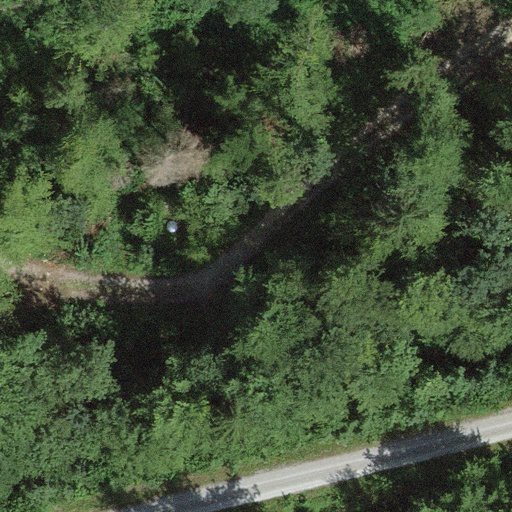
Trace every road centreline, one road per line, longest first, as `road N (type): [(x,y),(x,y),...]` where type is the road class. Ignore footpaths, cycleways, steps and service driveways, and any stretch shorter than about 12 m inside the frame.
road 1 (track): [(0,257),(97,286),(164,285),(239,259),(511,31)]
road 2 (track): [(178,511),(511,427)]
